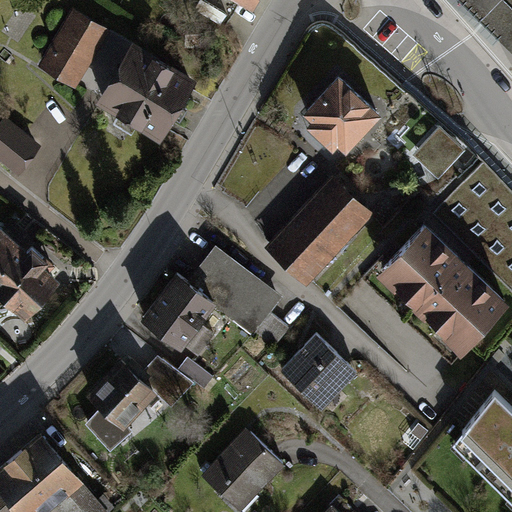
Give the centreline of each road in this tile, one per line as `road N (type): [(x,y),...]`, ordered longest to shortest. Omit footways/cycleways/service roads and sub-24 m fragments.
road 1 (residential): [(124,277),(296,0)]
road 2 (residential): [(0,407),(124,277)]
road 3 (residential): [(399,0),(511,120)]
road 4 (residential): [(0,179),(124,277)]
